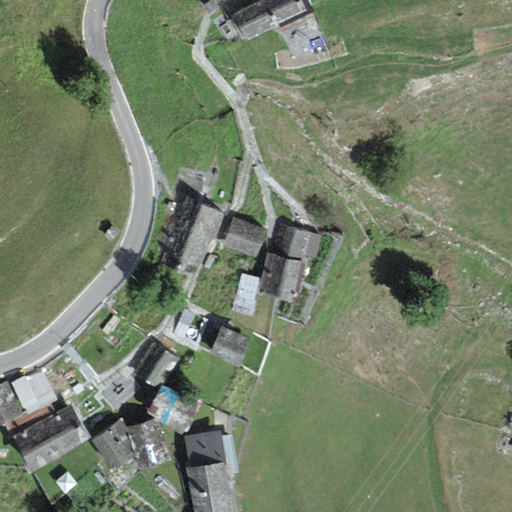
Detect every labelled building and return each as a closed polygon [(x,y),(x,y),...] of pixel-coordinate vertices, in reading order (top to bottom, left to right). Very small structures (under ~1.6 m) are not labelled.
[(308,1),(307,0),(243,0),(231,5),(241,28),(308,1)] [(222,212),(180,198),(161,255),(195,266),(205,237),(213,240),(222,212)] [(264,220),(235,212),(227,241),(257,249),(264,220)] [(307,228),(280,222),(266,291),(294,297),(307,228)] [(253,337),(224,324),(210,356),(239,368),(253,337)] [(176,358),(155,343),(136,371),(157,385),(176,358)] [(42,370),(12,383),(25,413),(55,400),(42,370)] [(6,385),(0,386),(0,420),(15,416),(6,385)] [(195,403),(162,386),(149,412),(182,429),(195,403)] [(88,438),(71,406),(16,435),(33,467),(88,438)] [(123,418),(89,440),(109,470),(138,451),(127,434),(131,431),(123,418)] [(157,419),(132,427),(145,465),(169,457),(157,419)] [(185,435),(189,469),(228,463),(224,430),(185,435)] [(235,511),(228,463),(189,469),(195,511),(235,511)]
